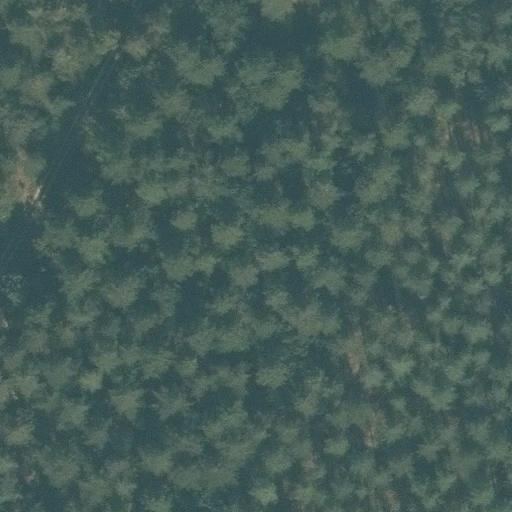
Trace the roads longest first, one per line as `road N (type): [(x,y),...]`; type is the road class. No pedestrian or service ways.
road 1 (track): [(0,400),(173,394),(266,410),(511,487)]
road 2 (track): [(159,0),(0,278)]
